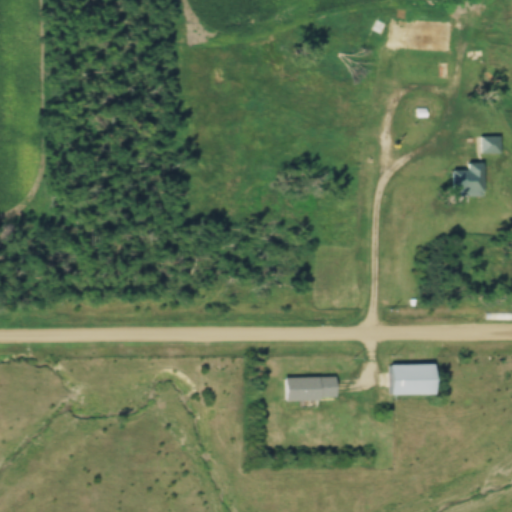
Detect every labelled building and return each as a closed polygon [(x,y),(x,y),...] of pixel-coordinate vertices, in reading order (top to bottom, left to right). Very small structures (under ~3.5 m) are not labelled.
[(447,51),(448,21),(384,19),(383,49),(447,51)] [(477,154),(497,154),(497,136),(477,136),(477,154)] [(463,171),(449,171),(449,197),(478,197),(478,163),(463,163),(463,171)] [(385,395),(428,395),(428,365),(385,365),(385,395)] [(331,377),(280,377),(280,400),(332,400),(331,377)]
